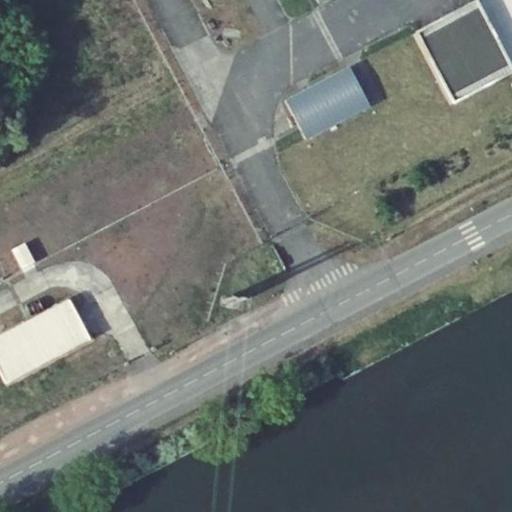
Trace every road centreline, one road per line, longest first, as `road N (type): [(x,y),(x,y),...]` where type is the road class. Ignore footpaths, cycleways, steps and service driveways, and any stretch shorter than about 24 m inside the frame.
road 1 (unclassified): [(511,214),(330,310)]
road 2 (unclassified): [(330,310),(159,401)]
road 3 (unclassified): [(159,401),(0,485)]
